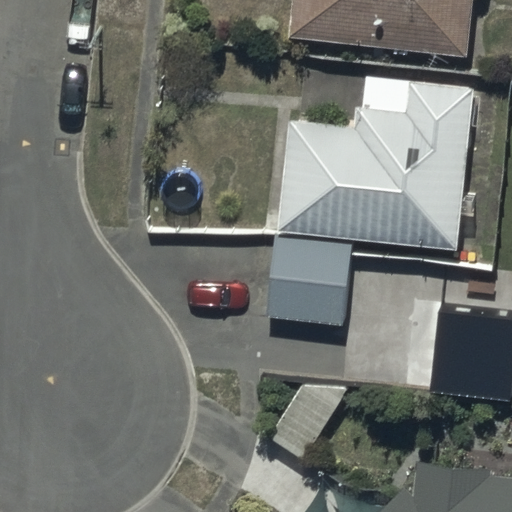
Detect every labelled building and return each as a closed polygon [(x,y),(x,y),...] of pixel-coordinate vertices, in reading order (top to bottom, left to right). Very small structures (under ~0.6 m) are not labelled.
[(473,0),(293,0),(290,31),(468,49),(473,0)] [(359,119),(294,113),(282,223),(446,240),(462,230),(477,81),(413,75),(409,108),(361,103),(359,119)] [(354,238),(277,229),(268,307),(346,316),(354,238)] [(511,312),(442,304),(431,386),(511,396),(511,312)] [(511,511),(511,471),(418,460),(414,489),(408,483),(375,511),(511,511)]
